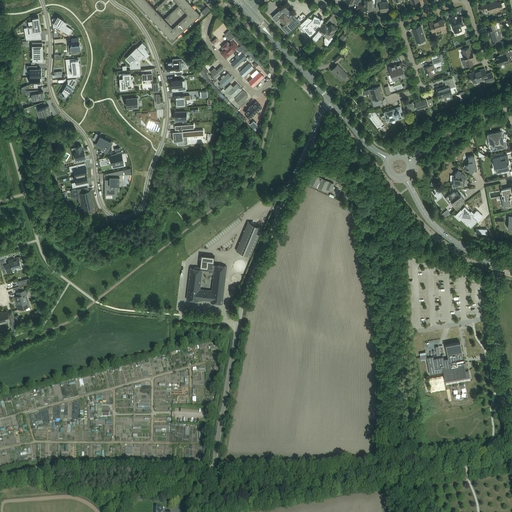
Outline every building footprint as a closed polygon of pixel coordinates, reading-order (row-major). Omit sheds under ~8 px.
[(187,0),(134,0),(172,40),(200,14),(187,0)] [(371,3),(375,3),(374,0),(364,0),(364,5),(362,5),(362,10),(371,10),(371,3)] [(376,0),(376,8),(380,8),(380,12),(388,11),(387,1),(381,2),(380,0),(376,0)] [(489,13),(502,8),(500,2),(497,3),(496,1),(480,6),(482,11),(488,9),(489,13)] [(284,5),(279,10),(272,17),(276,21),(278,19),(284,25),(281,27),(285,31),(298,20),(292,14),(290,16),(287,13),(290,11),(284,5)] [(204,16),(211,10),(210,9),(207,6),(201,12),(202,13),(204,16)] [(450,19),(451,24),(453,29),(453,28),(454,33),(461,30),(460,26),(463,25),(460,16),(457,17),(456,14),(449,16),(450,19)] [(66,25),(67,23),(63,21),(64,19),(58,16),(56,19),(55,18),(52,19),(53,28),(54,28),(54,27),(56,27),(57,26),(59,26),(58,27),(67,32),(70,28),(66,25)] [(308,17),(300,25),(302,27),(310,36),(316,31),(313,28),(316,25),(320,26),(323,20),(321,19),(320,18),(320,19),(314,16),(312,20),(308,17)] [(40,25),(39,18),(34,19),(34,21),(29,22),(30,33),(25,34),(26,40),(36,39),(36,34),(36,33),(40,32),(39,25),(40,25)] [(432,32),(440,29),(445,27),(443,19),(434,22),(434,21),(429,23),(432,32)] [(501,34),(500,33),(499,30),(500,29),(498,24),(496,24),(495,23),(489,25),(490,30),(488,31),(489,35),(487,35),(489,39),(490,39),(491,42),(495,41),(501,39),(501,38),(502,37),(502,36),(501,35),(501,34)] [(336,28),(331,24),(328,27),(325,24),(319,31),(318,30),(313,36),(316,39),(322,33),(326,37),(325,39),(325,44),(327,44),(332,38),(331,37),(333,34),(332,33),(336,28)] [(412,28),(416,42),(425,40),(420,25),(412,28)] [(231,41),(233,39),(234,38),(241,46),(243,44),(233,33),(228,38),(231,41)] [(346,37),(345,36),(343,34),(338,39),(342,42),(346,37)] [(69,53),(75,53),(75,50),(80,50),(80,44),(79,44),(78,38),(72,38),(73,44),(69,45),(69,53)] [(226,59),(239,47),(232,40),(229,43),(227,41),(220,48),(222,50),(219,52),(226,59)] [(33,53),(42,53),(43,53),(42,45),(39,45),(39,42),(32,42),(33,53)] [(132,61),(130,63),(130,69),(140,68),(140,60),(141,58),(144,56),(146,58),(149,55),(147,52),(148,51),(144,48),(146,46),(142,43),(136,48),(137,49),(133,53),(134,55),(130,59),(132,61)] [(252,53),(243,44),(241,46),(237,49),(239,51),(243,48),(249,55),(252,53)] [(471,52),(469,47),(462,49),(465,59),(461,60),(464,67),(467,66),(473,65),(471,59),(474,58),(472,51),(471,52)] [(499,64),(500,65),(505,64),(504,63),(510,61),(511,56),(511,48),(511,49),(507,50),(505,55),(500,53),(499,55),(496,57),(498,65),(499,64)] [(235,68),(246,57),(242,52),(238,56),(237,54),(234,56),(236,58),(231,63),(235,68)] [(260,63),(254,55),(251,57),(258,65),(260,63)] [(424,67),(427,76),(436,73),(434,67),(435,66),(437,63),(442,61),(440,56),(431,59),(433,63),(429,64),(430,65),(424,67)] [(79,75),(78,64),(79,63),(79,62),(78,60),(75,60),(75,58),(66,59),(67,65),(70,64),(71,75),(72,76),(79,75)] [(173,62),(167,63),(167,71),(174,71),(175,75),(182,74),(182,70),(181,64),(182,64),(185,62),(181,58),(172,59),(173,62)] [(402,62),(389,67),(393,80),(404,76),(402,69),(404,69),(402,62)] [(270,72),(260,63),(258,65),(269,76),(270,76),(270,75),(270,74),(270,73),(270,72)] [(244,77),(254,68),(250,65),(248,67),(245,64),(243,67),(245,69),(240,74),(244,77)] [(347,75),(340,67),(337,64),(331,70),(341,80),(347,75)] [(30,70),(30,77),(41,76),(41,68),(35,69),(35,66),(27,66),(27,70),(30,70)] [(205,73),(208,71),(204,66),(198,72),(202,76),(209,84),(211,81),(207,77),(208,76),(205,73)] [(214,68),(209,72),(212,74),(209,77),(212,80),(224,69),(221,66),(216,70),(214,68)] [(484,68),(469,73),(470,78),(472,78),(473,83),(485,79),(486,82),(493,79),(491,72),(486,74),(484,68)] [(259,72),(256,69),(250,75),(252,78),(248,82),(253,87),(264,77),(259,72)] [(223,87),(233,78),(228,72),(224,76),(223,74),(220,77),(221,78),(218,81),(223,87)] [(127,73),(119,74),(120,83),(121,83),(121,89),(127,89),(127,85),(130,84),(130,75),(127,76),(127,73)] [(41,81),(41,76),(30,77),(30,84),(29,84),(29,88),(35,87),(35,85),(40,84),(40,81),(41,81)] [(75,78),(67,79),(68,83),(67,85),(67,84),(64,89),(61,93),(66,97),(69,92),(70,92),(73,88),(72,88),(76,82),(75,78)] [(182,78),(171,79),(171,84),(172,84),(173,91),(186,90),(186,86),(183,86),(182,78)] [(436,90),(439,99),(444,98),(444,97),(452,94),(449,86),(455,84),(452,78),(444,80),(446,86),(436,90)] [(232,98),(241,89),(236,83),(226,92),(232,98)] [(381,104),(379,98),(382,97),(379,86),(364,91),(365,95),(372,93),(374,100),(372,100),(374,106),(381,104)] [(33,100),(44,98),(43,91),(39,92),(38,89),(26,90),(27,95),(31,94),(33,100)] [(248,97),(243,92),(234,100),(241,107),(247,101),(245,100),(248,97)] [(184,95),(174,96),(174,100),(176,100),(176,102),(175,102),(176,107),(185,106),(185,99),(190,99),(190,95),(184,95)] [(138,106),(137,97),(126,98),(127,107),(138,106)] [(426,98),(415,102),(414,101),(411,102),(411,103),(406,104),(409,112),(414,110),(413,106),(414,106),(414,105),(415,104),(417,109),(424,107),(425,108),(433,105),(431,98),(426,99),(426,98)] [(250,117),(262,106),(256,99),(244,111),(250,117)] [(43,103),(34,106),(35,109),(39,108),(41,117),(42,116),(43,117),(47,116),(46,115),(51,113),(48,105),(44,106),(43,103)] [(400,106),(392,109),(389,110),(389,109),(388,109),(387,109),(386,109),(386,110),(386,111),(384,112),(385,114),(382,115),(382,116),(381,116),(381,117),(381,118),(382,118),(382,119),(383,119),(384,119),(386,118),(387,121),(391,120),(391,121),(391,122),(392,122),(392,123),(393,123),(394,123),(394,122),(395,122),(395,121),(395,120),(404,117),(400,106)] [(157,118),(157,111),(147,112),(148,114),(141,114),(141,112),(136,112),(137,117),(144,119),(147,120),(145,125),(160,131),(161,122),(156,120),(155,118),(157,118)] [(187,111),(174,111),(174,120),(186,120),(187,111)] [(178,131),(172,132),(173,142),(177,141),(178,145),(184,144),(183,137),(203,135),(203,130),(182,131),(182,129),(194,128),(193,124),(175,125),(175,130),(178,129),(178,131)] [(491,150),(506,147),(505,141),(505,140),(501,138),(503,137),(501,132),(488,134),(491,150)] [(111,145),(112,143),(101,137),(97,144),(100,146),(100,147),(103,149),(104,148),(107,150),(110,145),(111,145)] [(74,163),(84,161),(83,157),(85,156),(84,152),(83,152),(81,145),(75,147),(76,151),(75,151),(76,158),(73,159),(74,163)] [(122,153),(110,156),(112,164),(120,162),(121,166),(124,165),(122,153)] [(477,169),(474,155),(467,157),(469,162),(466,166),(465,165),(463,167),(471,174),(473,171),(472,170),(474,169),(474,170),(477,169)] [(509,161),(509,160),(507,155),(499,157),(500,157),(493,158),(495,167),(496,167),(497,172),(501,171),(501,172),(509,170),(508,164),(506,164),(506,162),(509,161)] [(83,166),(82,163),(75,165),(75,168),(74,168),(76,176),(87,173),(87,169),(85,170),(84,166),(83,166)] [(119,174),(123,174),(123,169),(111,172),(111,179),(105,179),(105,186),(105,194),(113,194),(118,186),(120,186),(120,179),(119,179),(119,174)] [(466,177),(461,172),(458,170),(454,175),(454,183),(451,183),(451,187),(462,187),(462,182),(462,181),(463,180),(466,177)] [(87,173),(76,176),(75,176),(76,184),(78,183),(78,186),(86,185),(85,182),(86,182),(85,178),(87,177),(86,174),(87,173)] [(313,175),(309,183),(317,187),(317,186),(318,187),(325,190),(326,188),(331,190),(334,184),(321,178),(313,175)] [(90,196),(88,196),(87,188),(76,190),(76,189),(71,190),(73,198),(77,197),(81,196),(84,208),(92,206),(91,198),(90,196)] [(352,192),(345,188),(341,197),(349,201),(352,192)] [(511,195),(510,188),(501,189),(503,197),(505,207),(511,205),(511,195)] [(459,195),(457,191),(455,193),(454,191),(448,195),(452,201),(451,201),(453,204),(452,205),(456,210),(462,205),(459,201),(460,200),(461,201),(464,198),(460,194),(459,195)] [(487,213),(489,215),(491,212),(483,205),(479,211),(485,216),(487,213)] [(463,212),(459,216),(461,219),(465,222),(464,222),(467,226),(468,225),(471,227),(477,221),(478,222),(480,220),(476,216),(480,213),(477,210),(473,213),(472,214),(470,213),(471,212),(470,212),(464,206),(461,210),(463,212)] [(248,222),(236,250),(250,256),(262,228),(248,222)] [(199,299),(204,300),(210,301),(210,302),(222,303),(227,266),(215,265),(212,265),(213,262),(214,263),(214,256),(201,255),(200,267),(195,267),(194,269),(190,268),(186,299),(198,300),(199,299)] [(5,258),(0,259),(0,262),(3,272),(7,271),(7,272),(14,270),(13,267),(21,265),(18,257),(8,260),(9,263),(7,264),(5,258)] [(17,292),(17,293),(18,296),(15,297),(16,300),(17,304),(16,304),(18,309),(29,306),(28,301),(26,301),(25,294),(27,294),(26,290),(17,292)] [(9,317),(7,311),(1,313),(0,313),(0,321),(1,321),(2,323),(10,321),(9,317)] [(444,379),(466,375),(460,342),(445,345),(448,358),(444,359),(443,357),(437,358),(438,361),(439,361),(440,365),(442,365),(442,367),(444,379)] [(438,361),(437,358),(432,359),(432,357),(426,358),(429,373),(436,372),(435,368),(442,367),(442,365),(440,365),(439,361),(438,361)] [(59,454),(59,446),(47,446),(47,454),(44,454),(44,455),(48,455),(48,456),(55,456),(55,454),(59,454)]
